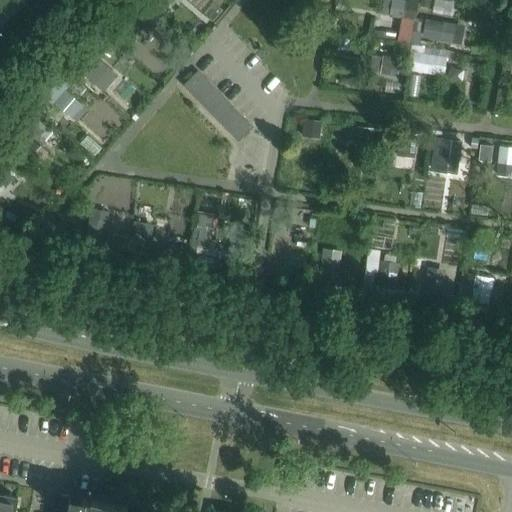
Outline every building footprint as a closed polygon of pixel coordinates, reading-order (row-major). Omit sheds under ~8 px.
[(410,1),(403,0),(392,0),(390,16),(408,19),(410,1)] [(452,12),(453,0),(448,0),(436,0),(436,11),(452,12)] [(141,30),(153,16),(139,4),(128,18),(141,30)] [(426,20),(424,36),(440,39),(443,23),(426,20)] [(435,74),(438,55),(420,52),(417,71),(435,74)] [(398,76),(400,59),(383,56),(380,74),(398,76)] [(95,84),(106,70),(93,58),(81,72),(95,84)] [(253,127),(199,71),(185,85),(239,140),(253,127)] [(84,105),(66,90),(55,102),(73,118),(84,105)] [(320,139),(323,121),(305,119),(302,136),(320,139)] [(372,146),(374,128),(357,126),(354,143),(372,146)] [(414,158),(417,135),(400,133),(397,156),(414,158)] [(40,147),(26,135),(15,148),(29,160),(40,147)] [(441,138),(438,166),(458,169),(462,141),(441,138)] [(511,147),(501,147),(499,163),(511,164),(511,147)] [(3,164),(0,168),(0,184),(4,188),(16,175),(3,164)] [(326,220),(329,245),(360,241),(357,216),(326,220)] [(105,238),(108,221),(91,217),(87,234),(105,238)] [(136,224),(131,248),(147,250),(152,227),(136,224)] [(200,239),(197,255),(214,257),(217,241),(200,239)] [(323,260),(341,262),(342,251),(324,249),(323,260)] [(336,282),(339,265),(322,262),(319,279),(336,282)] [(395,290),(398,272),(380,270),(377,287),(395,290)] [(442,296),(445,280),(426,277),(424,294),(442,296)] [(485,301),(488,287),(477,285),(475,299),(485,301)] [(284,466),(282,474),(293,477),(294,468),(284,466)] [(0,511),(15,511),(18,498),(0,494),(0,511)] [(91,501),(61,495),(57,511),(126,511),(128,508),(91,501)]
